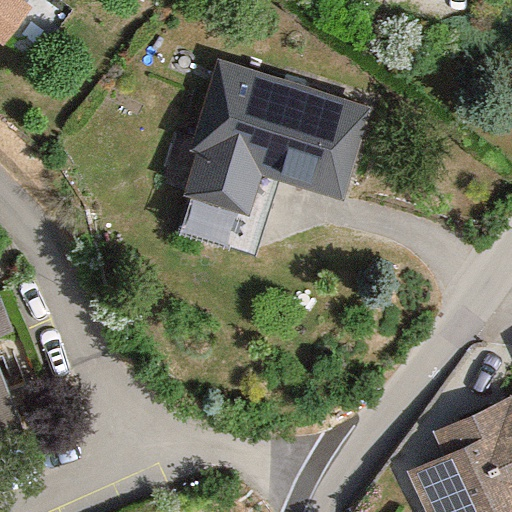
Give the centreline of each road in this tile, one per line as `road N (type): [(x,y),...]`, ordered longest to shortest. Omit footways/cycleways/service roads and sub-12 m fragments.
road 1 (residential): [(0,195),(141,463)]
road 2 (residential): [(337,486),(511,264)]
road 3 (residential): [(337,486),(221,463),(141,463)]
road 4 (residential): [(141,463),(21,511)]
